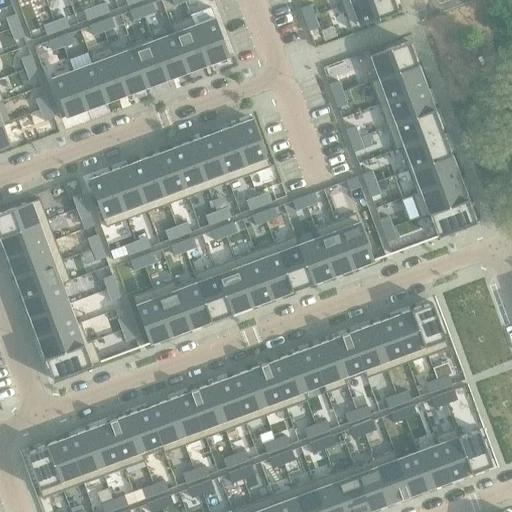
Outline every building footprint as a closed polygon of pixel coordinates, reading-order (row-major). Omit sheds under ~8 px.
[(393,0),(360,0),(342,7),(351,30),(398,13),(393,0)] [(106,4),(95,8),(98,17),(109,13),(106,4)] [(152,4),(141,8),(144,18),(156,13),(152,4)] [(310,6),(301,9),(305,20),(314,17),(310,6)] [(95,8),(83,12),(87,21),(98,17),(95,8)] [(141,8),(130,13),(133,22),(144,18),(141,8)] [(16,15),(6,18),(11,30),(20,26),(16,15)] [(314,17),(305,20),(309,32),(318,28),(314,17)] [(191,18),(170,26),(188,73),(208,65),(191,18)] [(191,18),(208,65),(229,58),(215,19),(195,27),(191,18)] [(66,19),(54,23),(58,32),(69,28),(66,19)] [(112,19),(100,23),(104,33),(115,28),(112,19)] [(54,23),(43,27),(46,36),(58,32),(54,23)] [(100,23),(89,28),(92,37),(104,33),(100,23)] [(20,26),(11,30),(15,41),(24,38),(20,26)] [(152,37),(152,38),(168,80),(188,73),(170,26),(173,35),(154,42),(152,37)] [(71,34),(60,38),(63,48),(75,43),(71,34)] [(60,38),(49,43),(52,52),(63,48),(60,38)] [(152,38),(131,45),(147,88),(168,80),(152,38)] [(379,79),(370,82),(370,83),(417,65),(409,42),(371,57),(379,79)] [(110,48),(127,95),(147,88),(131,45),(112,52),(110,48)] [(110,48),(89,56),(107,103),(127,95),(110,48)] [(31,56),(21,59),(26,71),(35,67),(31,56)] [(92,65),(72,72),(87,110),(107,103),(89,56),(92,65)] [(417,65),(370,83),(379,106),(426,88),(417,65)] [(35,67),(26,71),(30,82),(39,79),(35,67)] [(72,72),(52,80),(66,118),(87,110),(72,72)] [(338,82),(329,85),(333,97),(343,93),(338,82)] [(426,88),(379,106),(387,128),(434,110),(426,88)] [(343,93),(333,97),(337,108),(347,104),(343,93)] [(46,96),(36,99),(41,111),(50,107),(46,96)] [(50,107),(41,111),(45,122),(54,119),(50,107)] [(434,110),(387,128),(395,151),(442,133),(434,110)] [(253,120),(231,128),(249,175),(270,167),(253,120)] [(2,125),(0,125),(0,149),(10,146),(2,125)] [(355,127),(346,131),(350,142),(359,138),(355,127)] [(231,128),(211,135),(229,183),(249,175),(231,128)] [(442,133),(395,151),(400,149),(408,171),(451,156),(442,133)] [(211,135),(191,143),(208,190),(229,183),(211,135)] [(359,138),(350,142),(354,153),(363,150),(359,138)] [(191,143),(171,150),(188,198),(208,190),(191,143)] [(171,150),(150,158),(168,205),(188,198),(171,150)] [(451,156),(408,171),(416,193),(412,195),(412,196),(459,178),(451,156)] [(150,158),(130,165),(148,213),(168,205),(150,158)] [(130,165),(110,173),(127,220),(148,213),(130,165)] [(372,172),(363,175),(367,187),(376,183),(372,172)] [(110,173),(89,181),(106,228),(127,220),(110,173)] [(357,178),(346,182),(349,191),(360,187),(357,178)] [(459,178),(412,196),(420,218),(468,201),(459,178)] [(376,183),(367,187),(371,198),(380,195),(376,183)] [(269,193),(257,198),(261,207),(272,203),(269,193)] [(314,193),(303,198),(307,207),(318,203),(314,193)] [(82,195),(73,198),(77,210),(86,206),(82,195)] [(257,198),(246,202),(250,211),(261,207),(257,198)] [(303,198),(292,202),(296,211),(307,207),(303,198)] [(40,200),(0,214),(0,237),(0,238),(48,220),(40,200)] [(468,201),(420,218),(420,219),(429,215),(438,238),(476,224),(468,201)] [(86,206),(77,210),(81,221),(90,217),(91,217),(86,206)] [(274,208),(263,213),(266,222),(278,218),(274,208)] [(228,209),(217,213),(220,222),(231,218),(228,209)] [(217,213),(205,217),(209,226),(220,222),(217,213)] [(263,213),(252,217),(255,226),(266,222),(263,213)] [(356,214),(335,222),(353,269),(374,262),(356,214)] [(388,217),(379,220),(383,232),(393,228),(388,217)] [(48,220),(0,238),(8,258),(55,241),(48,220)] [(335,222),(315,229),(333,277),(353,269),(335,222)] [(188,223),(176,228),(180,237),(191,233),(188,223)] [(234,223),(222,228),(226,237),(237,233),(234,223)] [(176,228),(165,232),(168,241),(180,237),(176,228)] [(222,228),(211,232),(214,241),(226,237),(222,228)] [(393,228),(383,232),(387,243),(397,240),(393,228)] [(295,237),(312,284),(333,277),(315,229),(315,230),(318,239),(299,246),(295,237)] [(97,236),(88,239),(92,250),(101,247),(97,235),(97,236)] [(295,237),(275,244),(292,292),(312,284),(295,237)] [(147,238),(136,243),(139,252),(150,248),(147,238)] [(193,238),(182,243),(185,252),(197,248),(193,238)] [(55,241),(8,258),(15,279),(63,261),(55,241)] [(136,243),(124,247),(128,256),(139,252),(136,243)] [(182,243),(171,247),(174,256),(185,252),(182,243)] [(275,244),(254,252),(272,299),(292,292),(275,244)] [(101,247),(92,250),(96,262),(106,258),(101,247)] [(254,252),(234,259),(252,307),(272,299),(254,252)] [(152,253),(141,258),(145,267),(156,263),(152,253)] [(141,258),(130,262),(133,271),(145,267),(141,258)] [(234,259),(214,267),(231,314),(252,307),(234,259)] [(63,261),(15,279),(23,299),(70,281),(63,261)] [(214,267),(194,274),(211,322),(231,314),(214,267)] [(174,282),(173,282),(191,329),(211,322),(194,274),(193,275),(195,279),(176,286),(174,282)] [(112,276),(103,279),(107,290),(116,287),(112,276)] [(70,281),(23,299),(30,319),(69,305),(61,285),(70,282),(70,281)] [(173,282),(153,289),(171,337),(191,329),(173,282)] [(116,287),(107,290),(111,302),(120,298),(116,287)] [(153,289),(132,297),(150,344),(171,337),(153,289)] [(432,304),(411,311),(428,356),(449,349),(432,304)] [(69,305),(30,319),(38,339),(81,323),(80,323),(76,324),(69,305)] [(411,311),(391,319),(408,364),(428,356),(411,311)] [(127,317),(118,320),(122,331),(131,328),(127,316),(127,317)] [(391,319),(371,326),(387,371),(408,364),(391,319)] [(81,323),(38,339),(45,360),(93,342),(92,341),(88,343),(81,323)] [(371,326),(350,334),(367,379),(387,371),(371,326)] [(131,328),(122,331),(126,342),(136,339),(135,338),(131,328)] [(350,334),(330,341),(347,386),(346,381),(365,374),(366,379),(367,379),(350,334)] [(330,341),(310,349),(327,394),(347,386),(330,341)] [(93,342),(45,360),(53,380),(100,363),(93,342)] [(310,349),(290,356),(306,401),(307,401),(304,392),(323,385),(326,394),(327,394),(310,349)] [(290,356),(269,364),(286,409),(306,401),(290,356)] [(269,364),(249,371),(266,416),(286,409),(269,364)] [(249,371),(229,379),(246,424),(266,416),(249,371)] [(448,376),(437,380),(440,390),(452,386),(448,376)] [(229,379),(209,386),(225,431),(246,424),(229,379)] [(437,380),(426,385),(429,394),(440,390),(437,380)] [(209,386),(188,394),(205,439),(225,431),(209,386)] [(408,391),(396,395),(400,405),(411,401),(408,391)] [(454,391),(442,395),(446,404),(457,400),(454,391)] [(188,394),(168,401),(185,446),(205,439),(188,394)] [(396,395),(385,400),(389,409),(400,405),(396,395)] [(442,395),(431,399),(434,409),(446,404),(442,395)] [(168,401),(148,409),(165,454),(185,446),(168,401)] [(367,406),(356,410),(359,420),(370,416),(367,406)] [(413,406),(402,410),(405,419),(417,415),(413,406)] [(148,409),(128,416),(144,461),(145,461),(143,456),(162,449),(164,454),(165,454),(148,409)] [(356,410),(345,415),(348,424),(359,420),(356,410)] [(402,410),(391,414),(394,424),(405,419),(402,410)] [(128,416),(107,424),(124,469),(144,461),(128,416)] [(327,421),(315,425),(319,435),(330,431),(327,421)] [(372,421),(361,425),(365,435),(376,430),(372,421)] [(107,424),(87,431),(104,476),(124,469),(107,424)] [(315,425),(304,430),(308,439),(319,435),(315,425)] [(361,425),(350,429),(353,439),(365,435),(361,425)] [(455,428),(455,429),(471,474),(492,466),(479,430),(459,437),(455,428)] [(455,429),(434,436),(451,481),(471,474),(455,429)] [(87,431),(67,439),(83,484),(104,476),(87,431)] [(286,436),(275,440),(278,450),(290,446),(286,436)] [(332,436),(321,440),(324,449),(335,445),(332,436)] [(437,445),(418,453),(431,489),(451,481),(434,436),(437,445)] [(67,439),(47,446),(63,491),(83,484),(67,439)] [(275,440),(264,445),(267,454),(278,450),(275,440)] [(321,440),(309,444),(313,454),(324,449),(321,440)] [(47,446),(26,454),(42,499),(63,491),(47,446)] [(246,451),(234,455),(238,465),(249,461),(246,451)] [(291,451),(280,455),(284,464),(295,460),(291,451)] [(394,451),(374,459),(390,504),(411,496),(394,451)] [(394,451),(411,496),(431,489),(418,453),(398,460),(394,451)] [(234,455),(223,460),(226,469),(238,465),(234,455)] [(280,455),(269,459),(272,469),(284,464),(280,455)] [(374,459),(353,466),(370,511),(390,504),(374,459)] [(205,466),(194,470),(197,480),(209,476),(205,466)] [(251,466),(240,470),(243,479),(254,475),(251,466)] [(353,466),(333,474),(347,511),(367,511),(370,511),(353,466)] [(194,470),(183,475),(186,484),(197,480),(194,470)] [(240,470),(228,474),(232,484),(243,479),(240,470)] [(347,511),(333,474),(313,481),(324,511),(347,511)] [(165,481),(153,485),(157,495),(168,491),(165,481)] [(210,481),(199,485),(203,494),(214,490),(210,481)] [(324,511),(313,481),(293,489),(301,511),(324,511)] [(153,485),(142,490),(145,499),(157,495),(153,485)] [(199,485),(188,489),(191,499),(203,494),(199,485)] [(301,511),(293,489),(272,496),(278,511),(301,511)] [(124,496),(113,500),(116,510),(127,506),(124,496)] [(170,496),(159,500),(162,510),(173,505),(170,496)] [(278,511),(272,496),(252,504),(255,511),(278,511)] [(113,500),(102,505),(104,511),(110,511),(116,510),(113,500)] [(159,500),(147,504),(150,511),(155,511),(162,510),(159,500)]
